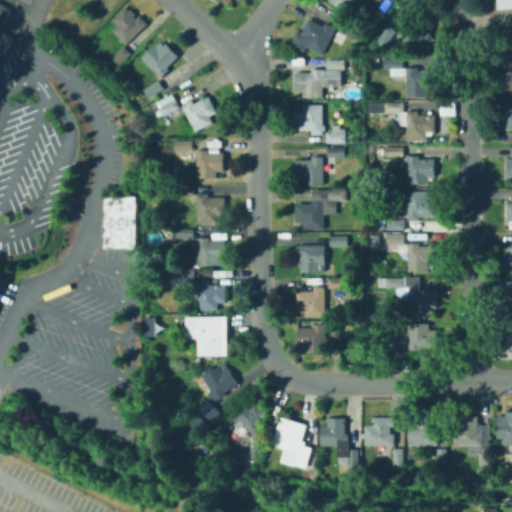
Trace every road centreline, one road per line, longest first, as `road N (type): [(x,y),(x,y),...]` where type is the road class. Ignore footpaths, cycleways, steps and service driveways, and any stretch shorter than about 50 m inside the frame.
road 1 (residential): [(511,380),(321,382),(289,375),(272,358),(259,310),(255,95),(235,56)]
road 2 (residential): [(460,0),(467,24),(469,381)]
